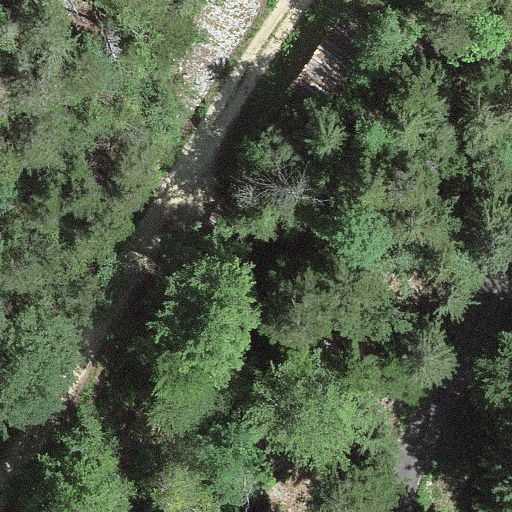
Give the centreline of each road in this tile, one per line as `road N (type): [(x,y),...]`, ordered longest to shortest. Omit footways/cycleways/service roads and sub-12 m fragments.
road 1 (track): [(304,0),(229,106),(0,508)]
road 2 (unclassified): [(404,511),(422,448),(511,263)]
